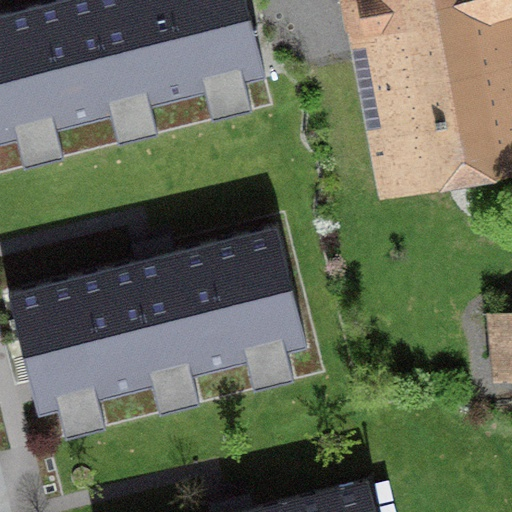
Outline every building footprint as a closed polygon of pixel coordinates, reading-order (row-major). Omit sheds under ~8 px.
[(247,0),(61,0),(0,15),(0,140),(266,76),(247,0)] [(511,0),(349,0),(388,202),(511,179),(511,0)] [(228,240),(12,293),(40,409),(257,356),(228,240)] [(511,317),(495,318),(499,384),(511,383),(511,317)] [(372,511),(365,481),(241,511),(372,511)]
